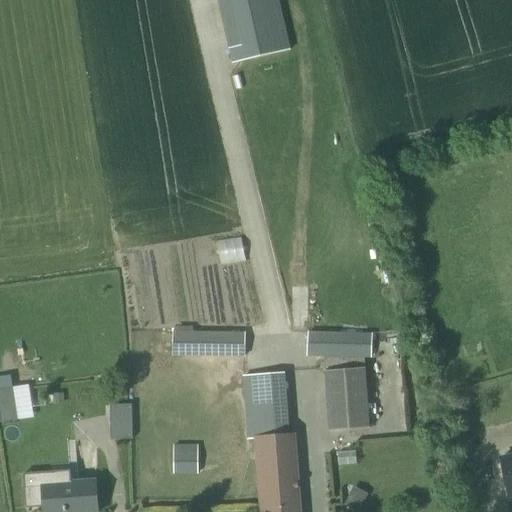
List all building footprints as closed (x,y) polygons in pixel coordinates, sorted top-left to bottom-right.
[(291,51),(279,0),(219,0),(234,62),(291,51)] [(173,329),(172,356),(244,357),(244,330),(173,329)] [(370,428),(365,356),(373,356),(373,333),(307,332),(307,355),(325,355),(330,431),(370,428)] [(282,374),(243,377),(249,437),(287,433),(282,374)] [(12,388),(0,389),(0,414),(1,423),(18,420),(12,388)] [(54,404),(65,402),(64,393),(53,394),(54,404)] [(133,405),(111,405),(111,414),(133,414),(133,405)] [(300,511),(294,434),(258,436),(262,509),(265,509),(265,511),(300,511)] [(197,444),(174,445),(176,472),(198,471),(197,444)] [(511,495),(511,456),(503,459),(510,496),(511,495)] [(98,511),(97,481),(75,483),(74,470),(27,473),(29,507),(44,506),(44,511),(98,511)] [(353,489),(344,504),(357,511),(366,497),(353,489)]
